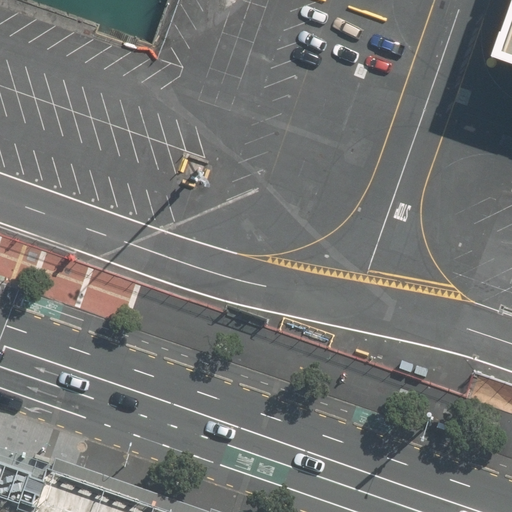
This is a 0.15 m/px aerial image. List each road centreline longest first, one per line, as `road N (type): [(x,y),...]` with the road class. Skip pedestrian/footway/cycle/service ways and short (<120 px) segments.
road 1 (secondary): [(482,511),(0,345)]
road 2 (unknown): [(511,289),(465,282),(400,307),(338,461)]
road 3 (unknown): [(511,225),(482,216),(449,220),(420,246),(400,307)]
